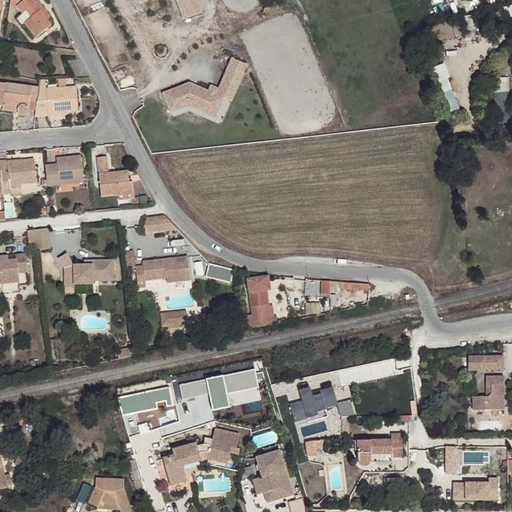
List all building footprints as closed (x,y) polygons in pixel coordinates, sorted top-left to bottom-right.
[(11,0),(11,5),(18,7),(23,13),(26,10),(31,16),(24,22),(36,37),(51,25),(47,20),(39,11),(43,8),(37,0),(11,0)] [(195,0),(140,0),(142,4),(154,0),(174,0),(181,20),(200,14),(195,0)] [(39,11),(47,20),(51,17),(43,8),(39,11)] [(189,85),(162,94),(172,122),(190,116),(222,128),(246,67),(228,60),(214,95),(189,85)] [(435,68),(456,110),(464,106),(443,64),(435,68)] [(36,110),(35,115),(49,115),(49,110),(60,110),(79,109),(77,87),(46,89),(46,79),(40,80),(39,87),(36,110)] [(28,109),(36,110),(39,87),(0,82),(0,105),(4,106),(4,103),(19,105),(18,107),(18,109),(19,111),(20,112),(21,113),(23,114),(26,113),(27,112),(28,109)] [(57,165),(45,166),(47,185),(83,181),(80,157),(56,159),(57,165)] [(118,195),(134,193),(133,182),(129,182),(127,171),(109,173),(107,157),(98,158),(102,197),(118,195)] [(9,173),(2,174),(4,192),(4,195),(11,195),(10,189),(21,187),(21,190),(37,189),(36,182),(38,182),(35,161),(8,164),(9,173)] [(1,171),(2,174),(9,173),(8,164),(8,163),(0,164),(1,171)] [(173,229),(164,218),(147,220),(148,229),(156,232),(173,229)] [(50,229),(35,230),(37,245),(37,251),(52,249),(50,229)] [(0,277),(1,278),(2,284),(21,282),(20,273),(29,272),(27,253),(16,254),(17,259),(9,260),(3,261),(2,256),(0,255),(0,277)] [(115,260),(93,260),(93,265),(85,265),(74,266),(68,254),(59,259),(64,268),(64,277),(73,276),(73,284),(75,284),(94,283),(94,280),(115,280),(115,260)] [(192,281),(189,257),(173,259),(173,263),(166,265),(166,260),(144,262),(144,267),(137,268),(139,287),(147,286),(146,281),(168,279),(168,283),(192,281)] [(211,263),(208,276),(233,281),(236,269),(211,263)] [(75,287),(75,284),(73,284),(73,276),(64,277),(64,287),(75,287)] [(250,330),(272,326),(271,323),(270,315),(268,306),(269,306),(266,290),(263,291),(260,277),(247,280),(254,318),(248,319),(250,330)] [(162,312),(163,326),(184,325),(183,310),(162,312)] [(270,315),(271,323),(280,322),(278,314),(270,315)] [(470,370),(505,370),(505,356),(470,356),(470,370)] [(338,368),(340,384),(397,376),(395,360),(338,368)] [(254,371),(179,385),(182,401),(210,396),(212,411),(229,408),(227,393),(257,387),(254,371)] [(487,376),(487,396),(474,396),(474,410),(505,410),(505,376),(487,376)] [(302,398),(290,402),(295,420),(318,413),(317,410),(340,403),(333,383),(310,390),(309,385),(298,388),(302,398)] [(166,401),(164,388),(118,398),(121,410),(166,401)] [(353,399),(340,402),(343,417),(356,414),(353,399)] [(216,441),(212,440),(211,445),(203,443),(200,443),(196,445),(195,443),(172,450),(173,456),(163,458),(170,485),(186,480),(181,464),(200,459),(212,460),(227,464),(231,448),(236,450),(239,435),(219,431),(216,441)] [(377,463),(388,463),(393,463),(393,458),(403,457),(403,434),(392,434),(392,440),(357,441),(357,461),(358,463),(360,465),(361,466),(363,466),(366,466),(368,465),(370,463),(371,461),(371,459),(377,458),(377,463)] [(315,450),(325,449),(324,441),(307,443),(308,457),(316,457),(315,450)] [(448,447),(447,472),(458,472),(459,448),(448,447)] [(488,463),(488,451),(463,450),(463,463),(488,463)] [(278,500),(293,495),(279,451),(256,458),(262,477),(260,478),(265,493),(275,490),(278,500)] [(265,493),(260,478),(253,480),(257,495),(265,493)] [(488,484),(452,483),(452,500),(497,501),(497,479),(488,479),(488,484)] [(120,511),(132,511),(126,492),(125,483),(97,484),(98,492),(91,507),(110,510),(120,508),(120,511)] [(268,503),(278,500),(275,490),(265,493),(268,503)]
